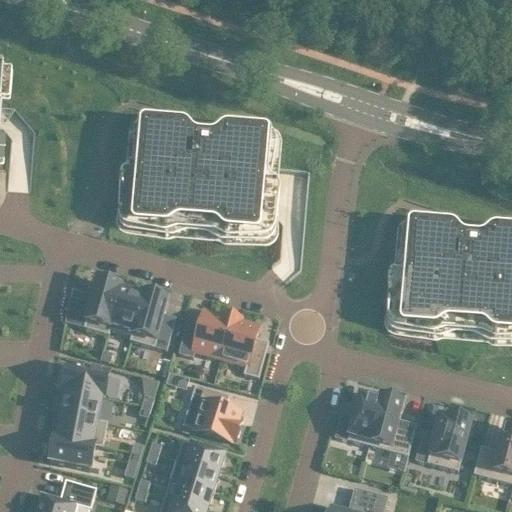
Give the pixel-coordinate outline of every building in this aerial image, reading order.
[(137,224),(175,227),(186,228),(219,231),(268,235),(270,215),(272,195),(274,170),(274,169),(276,146),(252,144),(221,141),(205,139),(184,137),(129,133),(126,173),(122,222),(137,224)] [(511,244),(489,242),(452,239),(417,236),(398,234),(397,244),(394,279),(390,323),(415,326),(436,328),(471,331),(502,333),(511,334),(511,244)] [(108,330),(120,289),(120,287),(111,285),(95,280),(89,303),(68,299),(63,322),(82,327),(82,328),(107,335),(108,330)] [(123,290),(120,289),(108,330),(121,334),(129,336),(141,295),(123,290)] [(128,341),(136,343),(153,348),(153,347),(165,350),(174,318),(162,315),(166,300),(151,296),(145,294),(141,293),(141,295),(129,336),(128,341)] [(218,360),(230,318),(223,316),(223,315),(221,314),(220,315),(203,311),(197,330),(185,326),(177,354),(191,358),(193,353),(218,360)] [(257,379),(267,342),(254,339),(258,326),(240,321),(241,320),(238,319),(238,320),(230,318),(218,360),(244,367),(242,375),(257,379)] [(109,363),(111,354),(101,351),(99,360),(109,363)] [(62,391),(63,392),(101,399),(103,399),(108,374),(67,366),(64,382),(62,387),(62,391)] [(190,398),(181,426),(233,443),(234,437),(237,436),(239,429),(238,427),(239,422),(238,421),(240,414),(224,409),(228,396),(194,385),(190,398)] [(97,421),(101,399),(63,392),(63,394),(62,399),(59,413),(97,421)] [(367,446),(380,398),(372,396),(362,393),(362,395),(358,394),(352,418),(339,414),(333,438),(345,441),(346,441),(367,446)] [(152,399),(143,396),(140,406),(149,409),(152,399)] [(413,433),(395,428),(402,404),(380,398),(367,446),(389,452),(406,457),(413,433)] [(149,409),(140,406),(137,415),(146,418),(149,409)] [(106,422),(97,421),(59,413),(56,428),(55,435),(55,437),(94,445),(101,446),(106,422)] [(438,417),(431,440),(420,437),(414,460),(456,472),(470,422),(468,421),(469,418),(450,413),(449,416),(447,416),(446,419),(438,417)] [(510,485),(511,478),(511,428),(503,426),(497,452),(479,447),(472,475),(510,485)] [(89,470),(94,445),(55,437),(53,436),(52,440),(51,446),(48,462),(89,470)] [(220,467),(224,455),(181,442),(175,461),(216,474),(219,467),(220,467)] [(128,459),(137,462),(142,446),(133,443),(128,459)] [(157,455),(160,446),(151,443),(148,453),(157,455)] [(154,465),(157,455),(148,453),(145,462),(154,465)] [(137,462),(128,459),(123,475),(132,478),(137,462)] [(214,482),(216,474),(175,461),(169,480),(212,493),(215,482),(214,482)] [(145,492),(148,483),(139,480),(136,489),(145,492)] [(208,504),(212,493),(169,480),(163,498),(205,511),(207,504),(208,504)] [(68,511),(71,505),(89,510),(95,490),(64,481),(59,500),(44,496),(41,495),(41,494),(39,494),(39,496),(34,511),(68,511)] [(122,502),(125,490),(109,485),(106,497),(122,502)] [(327,511),(382,511),(386,497),(352,488),(346,511),(329,507),(327,511)] [(142,502),(145,492),(136,489),(133,499),(142,502)] [(204,511),(205,511),(163,498),(158,511),(204,511)]
